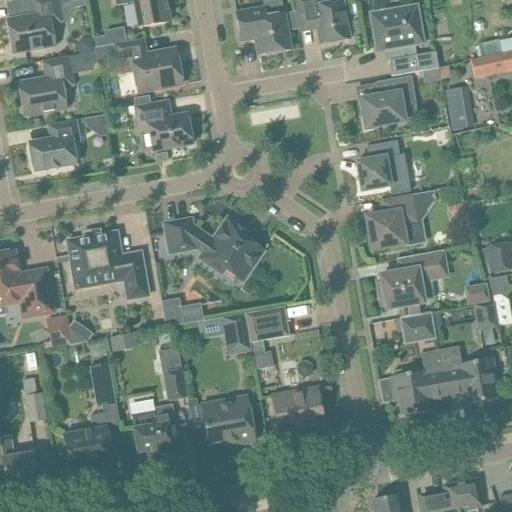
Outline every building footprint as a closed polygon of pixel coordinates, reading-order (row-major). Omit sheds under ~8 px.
[(29,0),(33,16),(7,21),(13,55),(32,52),(55,48),(51,26),(62,24),(58,0),(29,0)] [(114,0),(115,7),(134,4),(138,29),(150,27),(170,23),(165,0),(114,0)] [(293,0),(296,13),(299,33),(301,33),(300,26),(315,23),(317,30),(319,46),(349,40),(346,21),(342,1),(325,4),(324,0),(293,0)] [(380,14),(370,19),(376,53),(388,51),(390,61),(388,61),(391,77),(422,72),(438,69),(435,53),(415,57),(413,47),(423,45),(417,10),(408,9),(408,8),(380,13),(380,14)] [(264,9),(235,14),(240,42),(255,40),(258,57),(290,51),(283,15),(265,19),(264,9)] [(80,54),(94,52),(92,38),(82,39),(78,44),(80,54)] [(124,44),(113,46),(117,69),(133,67),(138,94),(161,90),(181,86),(175,51),(147,56),(144,40),(124,44)] [(483,59),(471,61),(475,79),(506,73),(511,71),(511,52),(502,55),(483,59)] [(44,79),(18,84),(24,118),(44,115),(66,111),(62,89),(74,87),(68,58),(61,59),(41,63),(44,79)] [(438,69),(422,72),(424,85),(440,82),(438,69)] [(377,98),(361,101),(364,118),(361,118),(364,132),(374,130),(373,128),(403,122),(399,102),(412,99),(409,80),(375,86),(377,98)] [(464,90),(447,93),(453,133),(471,130),(464,90)] [(168,102),(134,108),(138,131),(139,136),(149,134),(152,153),(192,146),(186,116),(171,119),(168,102)] [(50,140),(29,144),(34,173),(76,166),(72,144),(79,143),(78,136),(75,121),(48,126),(50,140)] [(368,161),(355,163),(361,193),(390,187),(387,168),(400,165),(396,142),(365,147),(368,161)] [(166,154),(154,156),(155,164),(159,163),(168,162),(166,154)] [(383,215),(365,218),(371,252),(391,248),(405,246),(425,242),(422,223),(436,203),(434,192),(412,196),(400,198),(392,200),(381,202),(383,215)] [(191,220),(163,225),(167,245),(169,255),(196,250),(211,260),(207,265),(221,275),(225,270),(238,279),(246,268),(250,271),(251,269),(263,253),(237,234),(240,230),(227,220),(212,241),(192,227),(191,220)] [(116,234),(67,243),(70,262),(75,290),(123,281),(127,301),(148,297),(144,273),(140,254),(120,257),(116,234)] [(486,250),(477,252),(485,275),(490,274),(490,275),(511,272),(511,255),(510,244),(486,249),(486,250)] [(0,316),(6,316),(5,306),(20,304),(23,320),(53,314),(49,290),(46,271),(18,276),(14,252),(0,254),(0,316)] [(377,278),(376,278),(376,279),(378,289),(381,306),(385,306),(386,311),(397,309),(405,307),(418,305),(423,304),(419,283),(419,278),(424,277),(425,282),(431,281),(447,278),(442,252),(421,256),(423,270),(400,274),(399,274),(380,277),(377,278)] [(57,266),(71,263),(69,256),(56,259),(57,266)] [(506,277),(489,280),(492,297),(494,297),(501,295),(506,299),(511,290),(511,287),(508,285),(506,277)] [(471,289),(464,290),(467,307),(473,306),(474,306),(488,304),(488,302),(485,286),(471,289)] [(508,300),(495,303),(496,308),(498,317),(499,321),(499,326),(500,328),(511,325),(511,323),(511,319),(509,305),(508,300)] [(178,301),(161,304),(165,323),(166,328),(201,322),(198,306),(179,310),(178,301)] [(488,304),(474,306),(477,321),(498,317),(496,308),(495,303),(495,302),(488,304)] [(284,308),(245,315),(250,344),(289,337),(284,308)] [(420,316),(399,320),(402,336),(434,331),(434,327),(431,314),(420,316)] [(245,315),(221,319),(227,356),(251,352),(250,344),(245,315)] [(51,345),(44,346),(45,351),(55,350),(71,346),(68,328),(66,318),(47,321),(51,345)] [(73,321),(69,328),(71,346),(88,343),(93,335),(73,321)] [(111,338),(114,352),(134,348),(131,335),(111,338)] [(459,348),(438,352),(439,361),(442,373),(446,400),(461,397),(461,396),(465,395),(467,406),(495,401),(493,386),(496,385),(492,360),(462,365),(459,348)] [(160,351),(158,351),(161,375),(164,374),(168,402),(186,399),(182,371),(178,350),(161,353),(160,351)] [(390,380),(378,382),(382,405),(394,403),(394,404),(398,402),(401,417),(429,412),(427,402),(431,401),(431,403),(446,400),(442,373),(439,361),(420,365),(422,373),(405,376),(404,370),(392,372),(393,378),(390,379),(390,380)] [(109,365),(89,368),(96,408),(116,404),(109,365)] [(34,380),(23,381),(30,424),(46,421),(41,394),(37,395),(34,380)] [(297,393),(271,397),(275,419),(279,439),(297,436),(321,431),(324,431),(324,430),(323,427),(316,389),(297,393)] [(246,398),(201,406),(203,418),(205,428),(208,448),(225,445),(226,447),(226,448),(228,448),(235,447),(254,443),(251,424),(246,398)] [(155,412),(131,416),(133,430),(134,435),(137,455),(146,453),(148,462),(169,459),(179,457),(180,457),(180,455),(180,453),(176,433),(173,413),(171,406),(155,409),(155,412)] [(92,431),(63,436),(66,453),(69,472),(88,469),(88,472),(88,473),(90,473),(97,471),(113,469),(109,449),(106,429),(105,429),(103,415),(90,417),(92,431)] [(10,437),(0,438),(0,443),(2,459),(3,466),(6,486),(37,481),(33,462),(32,454),(14,457),(10,437)] [(444,496),(421,501),(422,511),(477,511),(477,508),(481,507),(480,500),(476,481),(443,488),(444,496)] [(500,498),(499,498),(500,500),(504,511),(511,511),(511,482),(511,483),(511,497),(501,500),(500,498)] [(373,511),(400,511),(397,497),(393,498),(390,496),(386,497),(384,499),(371,502),(373,511)]
